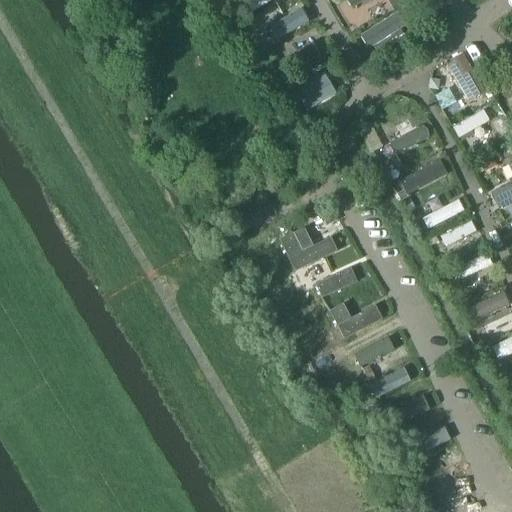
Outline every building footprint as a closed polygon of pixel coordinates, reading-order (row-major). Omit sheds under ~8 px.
[(399,0),(392,0),(387,3),(392,12),(402,6),(399,0)] [(418,34),(409,39),(414,47),(423,43),(418,34)] [(491,86),(482,92),(487,101),(491,101),(498,97),(491,86)] [(506,123),(500,126),(504,135),(511,132),(506,123)] [(376,138),(366,143),(370,150),(380,145),(376,138)] [(403,192),(396,195),(400,202),(406,199),(403,192)] [(408,201),(402,205),(406,213),(413,209),(408,201)] [(435,235),(425,240),(429,248),(439,243),(435,235)] [(450,256),(442,260),(446,268),(454,265),(450,256)] [(449,269),(442,272),(446,283),(454,280),(449,269)] [(486,336),(479,339),(483,348),(490,345),(486,336)] [(501,371),(493,375),(500,388),(508,384),(501,371)]
